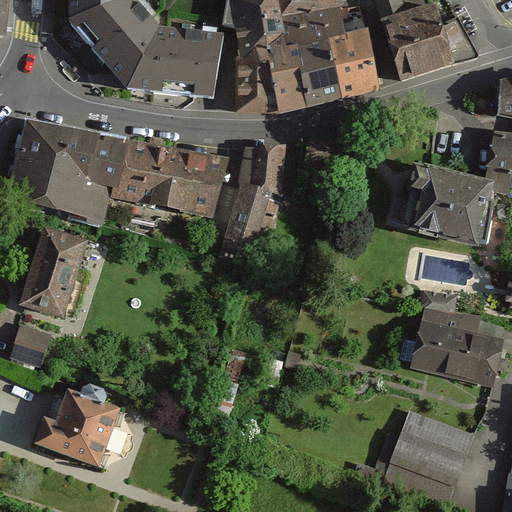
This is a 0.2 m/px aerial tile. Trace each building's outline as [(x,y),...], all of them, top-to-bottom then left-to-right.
[(71,0),(72,17),(128,86),(210,95),(219,36),(157,29),(132,0),(71,0)] [(229,0),(231,53),(267,53),(286,36),(281,21),(274,0),(229,0)] [(274,0),(281,21),(343,15),(339,0),(274,0)] [(397,0),(371,0),(399,80),(455,69),(433,12),(404,21),(397,0)] [(380,88),(364,33),(322,45),(338,99),(380,88)] [(338,99),(322,45),(295,52),(305,109),(338,99)] [(305,109),(295,52),(267,53),(275,112),(305,109)] [(228,113),(275,112),(267,53),(231,53),(228,113)] [(511,97),(498,98),(495,116),(511,118),(511,97)] [(128,150),(30,126),(9,207),(108,233),(118,203),(128,150)] [(482,186),(498,189),(511,191),(511,149),(490,143),(482,186)] [(238,185),(218,257),(251,266),(281,194),(292,145),(246,144),(238,185)] [(230,170),(128,150),(118,203),(219,223),(230,170)] [(423,174),(411,233),(486,248),(498,189),(482,186),(423,174)] [(89,250),(42,238),(23,311),(70,323),(89,250)] [(417,324),(405,368),(491,391),(502,346),(417,324)] [(55,338),(20,328),(12,358),(47,367),(55,338)] [(60,423),(46,419),(33,459),(100,480),(127,393),(95,383),(90,402),(69,395),(60,423)] [(467,432),(404,411),(383,474),(446,495),(467,432)]
